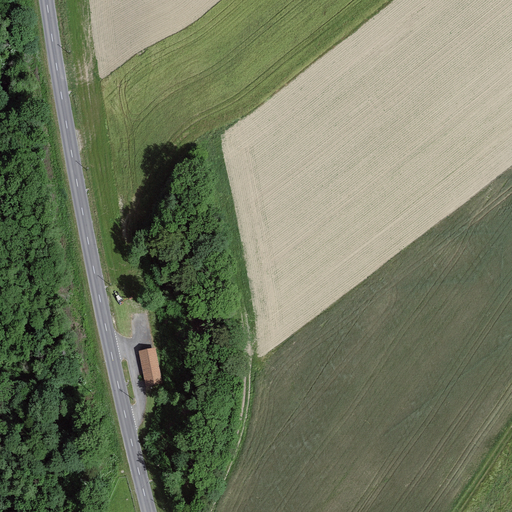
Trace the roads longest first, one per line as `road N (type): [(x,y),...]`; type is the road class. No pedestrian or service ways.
road 1 (tertiary): [(47,0),(147,511)]
road 2 (track): [(204,511),(245,354),(237,283)]
